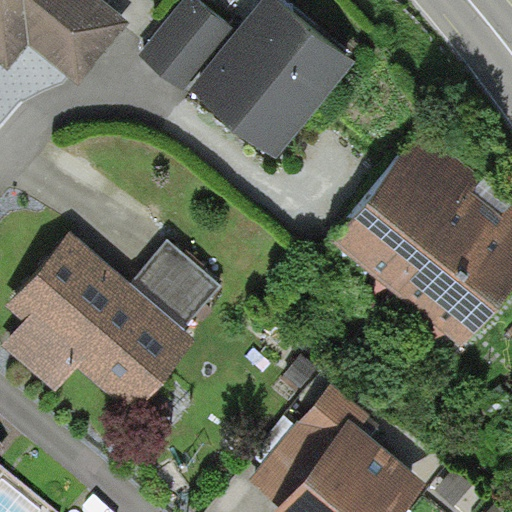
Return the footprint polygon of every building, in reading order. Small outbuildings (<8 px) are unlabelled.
[(0,0),(0,63),(8,70),(30,44),(78,83),(127,24),(97,0),(0,0)] [(235,26),(201,0),(183,0),(140,55),(183,90),(235,26)] [(355,61),(279,0),(262,0),(189,93),(278,159),(355,61)] [(483,177),(421,128),(331,241),(461,345),(511,281),(511,199),(502,211),(474,189),(483,177)] [(138,413),(198,340),(185,329),(131,283),(71,231),(8,305),(24,321),(3,344),(57,391),(78,367),(138,413)] [(169,240),(131,283),(185,329),(221,287),(169,240)] [(404,511),(428,485),(361,423),(369,413),(333,383),(252,478),(279,502),(270,511),(404,511)] [(1,511),(44,511),(17,491),(1,511)]
